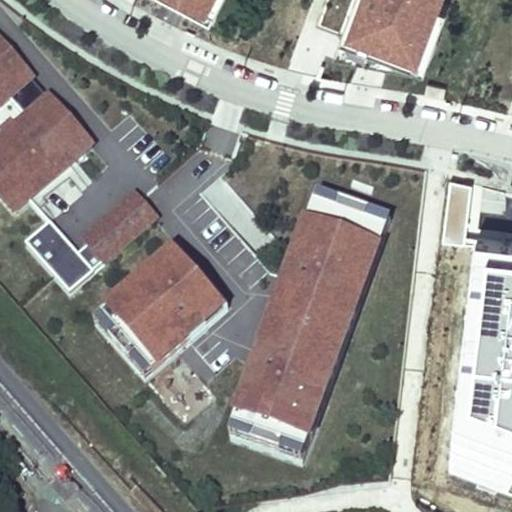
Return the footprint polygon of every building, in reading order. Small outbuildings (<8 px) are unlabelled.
[(227,0),(168,0),(177,5),(214,25),(227,0)] [(276,0),(269,19),(282,23),(290,0),(276,0)] [(336,0),(329,0),(321,22),(343,29),(351,5),(336,0)] [(449,0),(356,0),(338,52),(379,60),(432,70),(454,8),(448,5),(449,0)] [(221,26),(219,38),(247,44),(249,32),(221,26)] [(220,178),(205,191),(260,251),(274,238),(220,178)] [(138,196),(81,244),(90,254),(106,274),(163,226),(138,196)] [(399,227),(320,200),(239,432),(317,460),(399,227)] [(82,261),(53,229),(28,251),(73,302),(98,280),(82,261)] [(106,274),(90,254),(82,261),(98,280),(106,274)] [(236,320),(181,257),(109,319),(164,382),(186,363),(236,320)]
